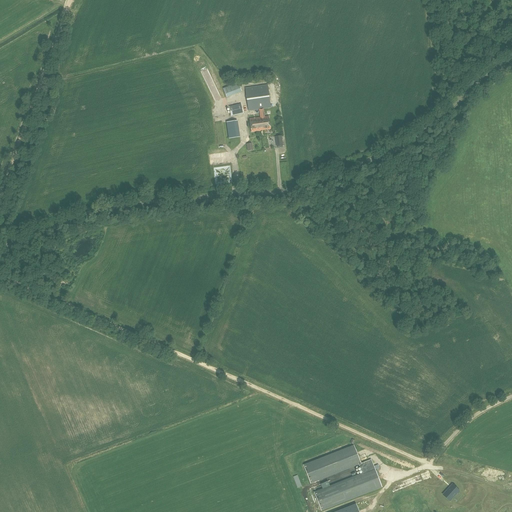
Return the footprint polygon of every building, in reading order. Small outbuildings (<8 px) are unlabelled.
[(227,98),(242,92),(238,83),(223,89),(227,98)] [(267,85),(245,88),(248,111),(259,109),(260,117),(249,119),(251,132),(260,131),(260,130),(270,129),(268,116),(265,116),(264,108),(270,108),(267,85)] [(231,116),(243,113),(241,104),(229,106),(231,116)] [(240,142),(239,119),(229,120),(230,142),(240,142)] [(361,464),(354,445),(303,465),(311,483),(359,465),(361,464)] [(382,487),(375,468),(371,460),(361,464),(359,465),(362,473),(314,492),(321,511),(382,487)] [(452,484),(443,494),(449,500),(459,490),(452,484)] [(506,490),(499,495),(504,503),(502,505),(503,507),(511,501),(509,498),(511,496),(506,490)] [(487,508),(492,510),(496,501),(492,499),(487,508)] [(359,511),(356,503),(333,511),(359,511)]
